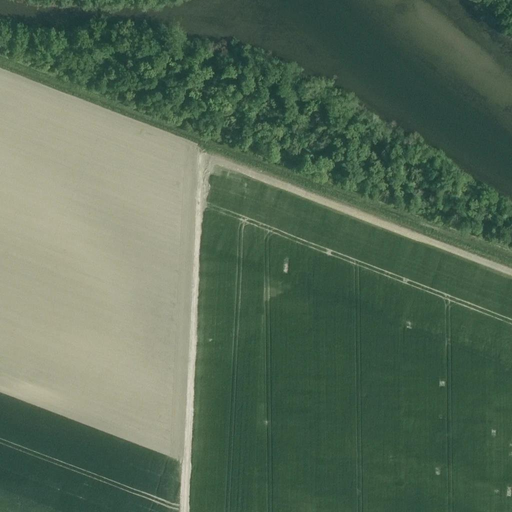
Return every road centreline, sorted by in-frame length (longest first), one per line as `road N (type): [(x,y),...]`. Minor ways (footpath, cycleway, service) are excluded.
road 1 (track): [(0,57),(511,253)]
road 2 (track): [(183,511),(200,155)]
